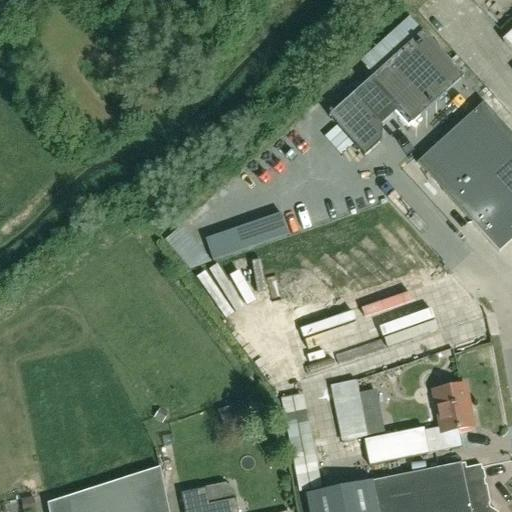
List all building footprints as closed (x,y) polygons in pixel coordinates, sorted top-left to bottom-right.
[(0,0),(7,11),(22,1),(21,0),(0,0)] [(372,77),(371,78),(352,96),(380,126),(393,114),(407,129),(411,124),(458,83),(463,78),(422,33),(411,20),(360,64),(372,77)] [(511,31),(501,42),(511,54),(511,31)] [(511,241),(511,136),(491,113),(482,104),(415,165),(497,255),(511,241)] [(403,201),(383,214),(394,230),(414,218),(403,201)] [(412,229),(425,244),(434,236),(422,221),(412,229)] [(387,246),(383,256),(403,265),(408,255),(387,246)] [(301,262),(305,283),(327,278),(323,258),(301,262)] [(363,260),(352,279),(376,292),(387,273),(363,260)] [(275,266),(276,287),(287,287),(298,286),(297,265),(275,266)] [(316,328),(321,371),(345,368),(339,324),(316,328)] [(237,336),(269,381),(280,373),(248,328),(237,336)] [(358,330),(358,357),(379,357),(379,330),(358,330)] [(336,443),(363,438),(354,381),(327,386),(336,443)] [(427,454),(448,451),(444,433),(471,428),(463,385),(431,391),(438,429),(423,432),(427,454)] [(275,391),(278,407),(301,403),(298,387),(275,391)] [(384,434),(379,413),(363,416),(367,437),(384,434)] [(279,420),(293,483),(317,477),(303,414),(279,420)] [(428,455),(427,454),(423,432),(422,429),(363,441),(368,467),(428,455)] [(489,511),(480,466),(460,470),(459,464),(370,481),(370,482),(305,495),(307,511),(489,511)] [(48,511),(167,511),(159,469),(47,505),(48,511)] [(236,511),(234,501),(235,501),(233,493),(233,491),(224,485),(180,495),(183,511),(236,511)]
